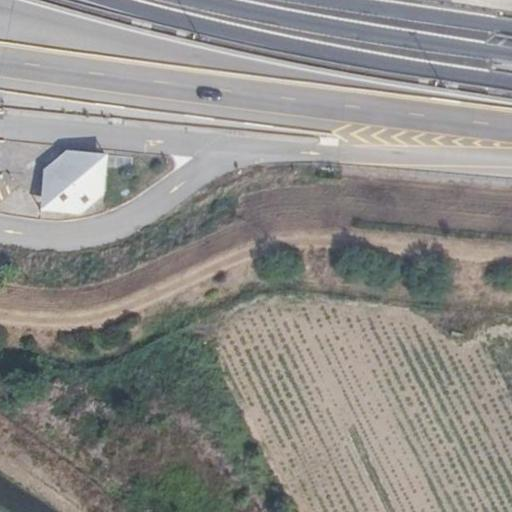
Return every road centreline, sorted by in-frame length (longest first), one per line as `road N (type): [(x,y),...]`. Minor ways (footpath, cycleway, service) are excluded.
road 1 (motorway): [(89,0),(511,60)]
road 2 (track): [(231,511),(175,465),(127,453)]
